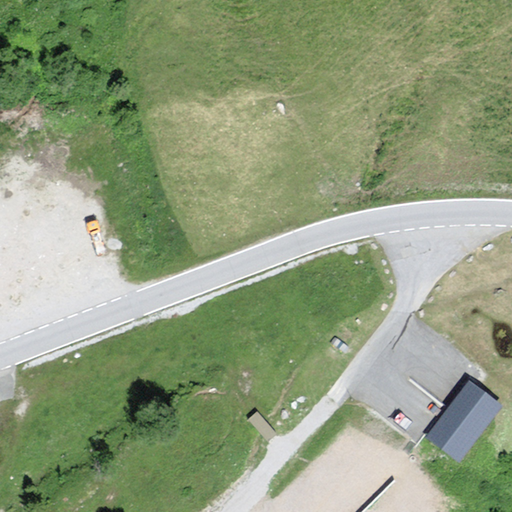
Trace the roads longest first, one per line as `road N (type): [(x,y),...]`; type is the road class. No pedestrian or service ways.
road 1 (unclassified): [(0,356),(329,233),(417,214),(511,212)]
road 2 (track): [(229,511),(394,327),(448,211)]
